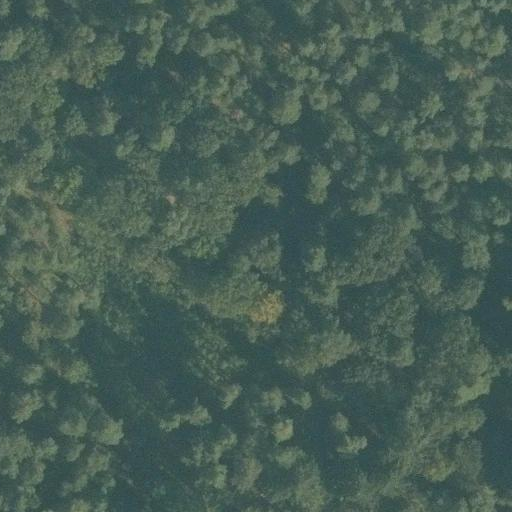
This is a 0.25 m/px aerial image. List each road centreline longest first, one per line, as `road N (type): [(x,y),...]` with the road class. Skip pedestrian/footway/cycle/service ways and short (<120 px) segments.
road 1 (track): [(0,97),(511,424)]
road 2 (track): [(46,0),(511,301)]
road 3 (track): [(185,511),(511,410)]
road 4 (track): [(223,0),(105,37)]
